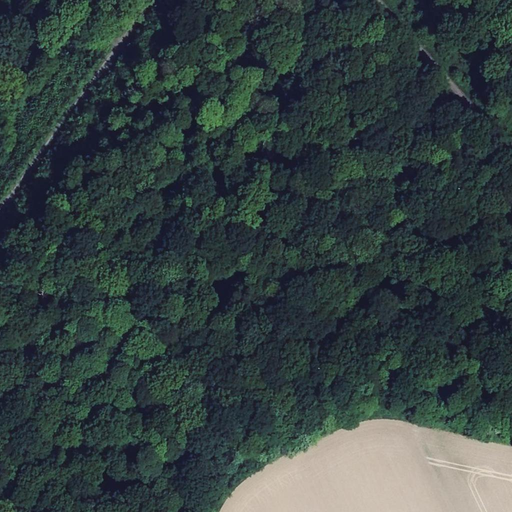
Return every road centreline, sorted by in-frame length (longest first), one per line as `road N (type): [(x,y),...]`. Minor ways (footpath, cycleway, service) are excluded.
road 1 (track): [(0,220),(156,0)]
road 2 (track): [(377,0),(511,152)]
